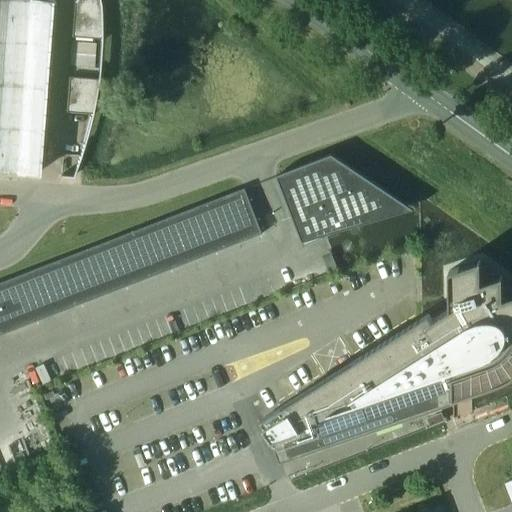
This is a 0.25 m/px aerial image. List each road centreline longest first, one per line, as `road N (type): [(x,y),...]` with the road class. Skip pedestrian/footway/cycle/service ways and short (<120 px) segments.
road 1 (residential): [(0,189),(126,199),(426,95)]
road 2 (unclassified): [(293,511),(448,450)]
road 3 (residential): [(426,95),(301,0)]
